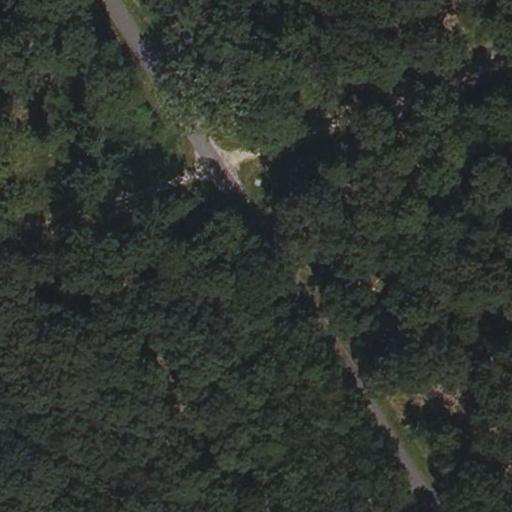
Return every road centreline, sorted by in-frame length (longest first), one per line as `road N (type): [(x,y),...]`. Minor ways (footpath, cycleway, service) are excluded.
road 1 (unclassified): [(437,511),(112,0)]
road 2 (track): [(511,58),(0,243)]
